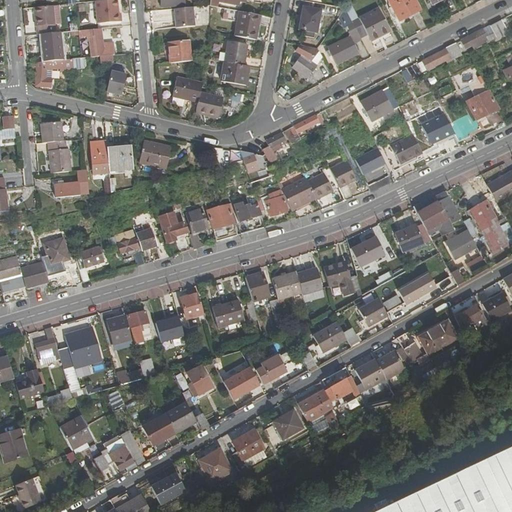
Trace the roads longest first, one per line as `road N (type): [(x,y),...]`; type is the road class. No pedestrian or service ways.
road 1 (primary): [(0,325),(331,226),(511,140)]
road 2 (residential): [(511,262),(73,511)]
road 3 (residential): [(511,0),(260,125)]
road 4 (residential): [(150,122),(18,93)]
road 5 (residential): [(260,125),(285,0)]
road 6 (residential): [(150,122),(139,0)]
